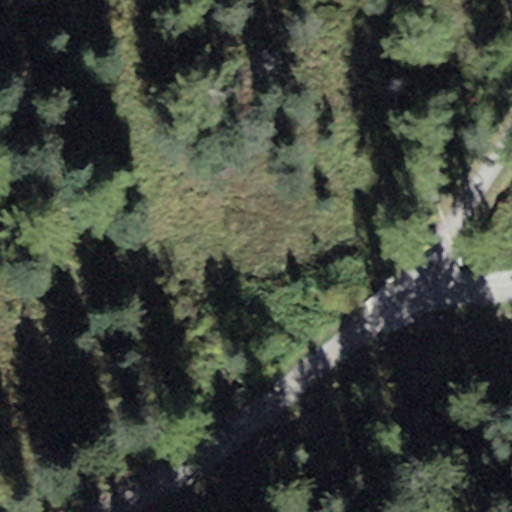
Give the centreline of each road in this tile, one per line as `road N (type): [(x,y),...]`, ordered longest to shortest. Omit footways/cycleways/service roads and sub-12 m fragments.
road 1 (track): [(416,293),(168,477),(102,511)]
road 2 (track): [(511,147),(416,293)]
